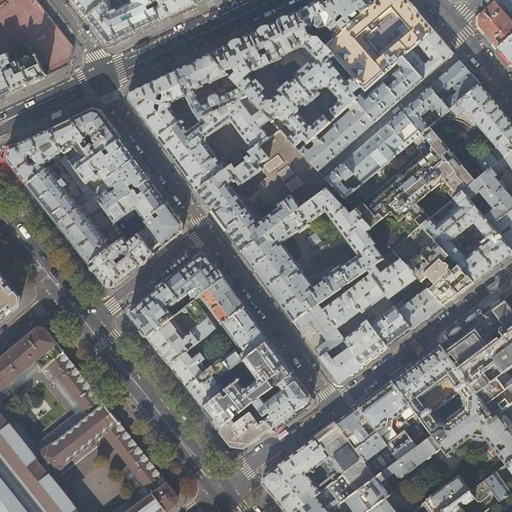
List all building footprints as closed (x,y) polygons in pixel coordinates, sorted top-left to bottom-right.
[(36,0),(0,0),(0,58),(8,54),(27,45),(31,43),(47,76),(58,71),(69,66),(73,46),(36,0)] [(71,0),(76,5),(87,19),(110,0),(71,0)] [(113,13),(110,0),(87,19),(109,47),(133,36),(136,34),(124,7),(113,13)] [(161,22),(150,0),(131,0),(133,3),(124,7),(136,34),(149,29),(161,22)] [(150,0),(161,22),(171,18),(189,10),(197,6),(194,0),(150,0)] [(326,0),(320,3),(344,31),(353,23),(350,19),(353,16),(355,18),(358,15),(356,13),(359,11),(362,14),(369,8),(361,0),(326,0)] [(362,14),(353,23),(344,31),(326,47),(337,59),(353,77),(366,92),(397,63),(404,57),(412,49),(418,44),(434,30),(415,9),(407,0),(378,0),(377,1),(369,8),(362,14)] [(361,0),(369,8),(377,1),(376,0),(374,0),(372,2),(370,0),(361,0)] [(511,21),(503,11),(507,8),(500,0),(496,0),(480,16),(479,26),(488,36),(499,48),(511,36),(511,21)] [(511,12),(511,0),(500,0),(507,8),(508,8),(511,12)] [(309,8),(298,13),(302,21),(304,22),(311,29),(315,26),(317,28),(318,29),(319,29),(320,29),(321,29),(322,28),(323,27),(324,28),(325,28),(329,28),(330,31),(331,35),(332,36),(324,44),(326,47),(344,31),(320,3),(309,8)] [(324,44),(311,29),(304,22),(302,21),(298,13),(268,27),(252,35),(259,52),(262,51),(264,50),(271,64),(281,60),(282,59),(282,58),(282,57),(282,56),(300,48),(301,48),(302,49),(303,49),(304,49),(305,49),(306,49),(307,49),(315,58),(316,62),(295,80),(314,101),(320,96),(320,95),(321,95),(321,94),(320,94),(320,93),(319,92),(324,88),(325,88),(326,88),(327,88),(328,88),(328,87),(339,99),(339,103),(332,109),(331,110),(332,111),(332,112),(337,117),(342,113),(356,101),(362,94),(366,92),(353,77),(348,82),(333,66),(333,63),(337,59),(326,47),(324,44)] [(454,53),(434,30),(418,44),(431,60),(425,64),(412,49),(404,57),(424,80),(439,67),(454,53)] [(263,59),(259,52),(252,35),(247,37),(220,50),(209,55),(229,76),(238,85),(249,76),(254,73),(271,64),(264,50),(262,51),(265,58),(263,59)] [(511,36),(499,48),(505,55),(511,63),(511,62),(511,36)] [(12,63),(8,54),(0,58),(0,64),(13,92),(29,84),(47,76),(31,43),(27,45),(34,59),(31,59),(31,58),(30,58),(29,57),(28,57),(27,55),(24,56),(25,58),(23,60),(22,61),(22,62),(21,63),(21,62),(20,61),(19,61),(18,61),(16,61),(12,63)] [(179,69),(175,71),(187,96),(189,100),(198,96),(195,91),(204,87),(203,83),(208,80),(212,88),(221,84),(219,80),(229,76),(209,55),(206,56),(179,69)] [(424,80),(404,57),(397,63),(401,68),(391,77),(395,82),(388,88),(399,101),(413,89),(424,80)] [(475,73),(463,60),(461,62),(472,75),(475,73)] [(460,61),(431,87),(443,101),(455,90),(459,94),(454,98),(453,97),(445,103),(451,110),(452,109),(481,85),(472,75),(461,62),(460,61)] [(0,97),(13,92),(0,64),(0,97)] [(172,103),(187,96),(175,71),(152,82),(131,92),(129,99),(158,139),(182,121),(183,120),(181,118),(179,119),(170,109),(171,108),(172,107),(172,106),(172,105),(172,104),(172,103)] [(269,101),(249,76),(238,85),(240,88),(249,97),(262,111),(271,121),(273,122),(279,117),(293,133),(288,138),(296,147),(304,140),(307,144),(312,141),(316,136),(331,123),(324,116),(313,126),(309,125),(299,114),(299,113),(300,112),(300,110),(299,110),(299,109),(304,105),(305,107),(306,107),(307,107),(314,101),(295,80),(274,99),(269,101)] [(366,99),(362,94),(356,101),(375,122),(388,111),(399,101),(388,88),(384,83),(366,99)] [(500,108),(481,85),(452,109),(458,116),(465,110),(490,140),(487,143),(487,145),(492,151),(490,153),(489,151),(479,160),(488,171),(511,151),(511,123),(507,117),(504,112),(500,108)] [(445,103),(443,101),(431,87),(424,93),(411,104),(397,116),(388,124),(399,135),(412,124),(422,135),(431,127),(421,117),(431,109),(433,112),(435,110),(436,109),(443,117),(447,114),(451,110),(445,103)] [(241,100),(249,97),(240,88),(221,97),(220,96),(219,95),(218,94),(216,94),(215,95),(210,98),(209,99),(209,100),(209,101),(209,102),(203,106),(198,96),(189,100),(194,112),(200,120),(216,112),(214,108),(219,105),(221,110),(226,108),(241,100)] [(241,100),(226,108),(228,111),(223,115),(220,111),(216,112),(200,120),(201,122),(189,131),(182,121),(158,139),(179,166),(197,192),(212,181),(209,177),(212,176),(214,179),(230,168),(227,163),(222,163),(207,143),(208,138),(231,121),(253,150),(270,138),(262,127),(271,121),(262,111),(254,117),(241,100)] [(375,122),(356,101),(342,113),(345,117),(335,127),(350,144),(362,134),(375,122)] [(83,114),(71,120),(97,157),(121,139),(101,111),(93,109),(83,114)] [(55,127),(49,131),(63,152),(65,153),(72,147),(75,148),(80,155),(71,162),(77,171),(97,157),(71,120),(55,127)] [(413,142),(422,135),(412,124),(399,135),(388,124),(367,143),(344,163),(354,175),(363,184),(413,142)] [(335,127),(320,140),(335,157),(341,152),(350,144),(335,127)] [(476,181),(456,158),(450,163),(446,158),(451,151),(431,127),(422,135),(413,142),(416,145),(415,146),(422,154),(367,200),(357,189),(354,192),(345,200),(356,211),(372,229),(389,214),(390,216),(392,216),(393,215),(411,235),(421,226),(430,219),(417,204),(441,184),(454,199),(463,192),(476,181)] [(237,169),(234,165),(230,168),(214,179),(212,181),(197,192),(233,241),(242,252),(256,242),(263,236),(328,189),(332,186),(325,179),(318,172),(300,151),(296,147),(288,138),(280,130),(270,138),(253,150),(248,154),(251,159),(237,169)] [(49,131),(29,140),(10,149),(7,160),(9,163),(27,186),(48,170),(45,166),(49,163),(52,166),(57,162),(62,158),(59,155),(63,152),(49,131)] [(320,140),(316,136),(312,141),(315,144),(315,147),(311,151),(308,151),(304,147),(300,151),(318,172),(326,165),(335,157),(320,140)] [(121,139),(97,157),(77,171),(87,184),(93,180),(94,181),(101,177),(105,182),(136,159),(129,149),(121,139)] [(511,151),(488,171),(476,181),(463,192),(471,201),(480,193),(494,210),(485,218),(492,226),(511,210),(511,198),(495,178),(497,177),(497,176),(510,165),(511,168),(511,151)] [(66,155),(62,158),(57,162),(60,166),(63,164),(85,196),(76,202),(65,188),(68,185),(63,179),(60,182),(49,168),(48,170),(27,186),(44,206),(59,225),(95,196),(87,184),(77,171),(71,162),(66,155)] [(144,170),(136,159),(105,182),(98,187),(103,194),(97,199),(102,205),(106,211),(135,190),(139,188),(150,179),(144,170)] [(27,186),(9,163),(6,165),(5,168),(22,190),(27,186)] [(347,181),(354,175),(344,163),(335,171),(325,179),(332,186),(345,200),(354,192),(352,189),(350,191),(341,182),(345,179),(347,181)] [(150,179),(139,188),(143,193),(139,196),(135,190),(106,211),(115,223),(134,210),(134,207),(145,222),(168,203),(161,193),(150,179)] [(328,189),(263,236),(267,241),(260,247),(256,242),(242,252),(282,307),(293,322),(313,309),(308,301),(313,298),(318,305),(319,305),(345,287),(342,283),(345,281),(348,284),(368,270),(376,265),(384,259),(375,245),(377,244),(367,232),(372,229),(356,211),(351,214),(346,207),(345,208),(328,189)] [(463,192),(454,199),(461,207),(438,227),(430,219),(421,226),(474,283),(484,276),(502,262),(511,255),(511,250),(492,226),(485,218),(480,212),(476,215),(472,210),(476,207),(471,201),(463,192)] [(19,197),(18,200),(23,206),(26,206),(29,204),(22,195),(19,197)] [(97,199),(95,196),(59,225),(74,244),(74,245),(85,259),(90,265),(113,247),(86,214),(88,213),(91,214),(102,205),(97,199)] [(168,203),(145,222),(135,230),(154,254),(183,232),(184,224),(177,214),(168,203)] [(511,210),(492,226),(511,250),(511,210)] [(474,283),(421,226),(411,235),(425,250),(425,253),(409,268),(419,278),(429,289),(444,306),(451,300),(474,283)] [(154,254),(135,230),(113,247),(90,265),(98,275),(106,286),(114,286),(154,254)] [(85,259),(74,245),(69,249),(80,263),(85,259)] [(183,270),(166,283),(180,300),(187,294),(189,290),(191,292),(197,299),(224,278),(223,277),(223,276),(219,271),(218,270),(214,265),(208,257),(201,256),(183,270)] [(382,273),(376,265),(368,270),(371,274),(387,296),(389,299),(419,278),(409,268),(401,259),(382,273)] [(9,283),(0,271),(0,321),(3,319),(20,305),(20,298),(9,283)] [(371,274),(347,292),(362,312),(363,313),(387,296),(371,274)] [(224,278),(197,299),(195,300),(200,307),(203,305),(204,307),(207,305),(222,325),(245,307),(235,294),(224,278)] [(180,300),(166,283),(152,294),(132,310),(131,317),(137,325),(141,330),(142,332),(145,337),(147,337),(147,338),(167,322),(174,317),(169,310),(168,310),(168,306),(172,307),(180,300)] [(427,318),(444,306),(429,289),(406,306),(402,302),(395,307),(412,330),(427,318)] [(347,292),(323,311),(337,330),(362,312),(347,292)] [(195,300),(188,306),(186,308),(200,326),(209,319),(200,307),(195,300)] [(511,310),(506,302),(492,313),(455,340),(443,349),(469,385),(480,400),(494,419),(511,404),(511,310)] [(323,311),(319,305),(318,305),(313,309),(293,322),(307,341),(320,358),(345,340),(342,336),(337,330),(323,311)] [(245,307),(222,325),(237,345),(236,346),(235,349),(236,350),(228,356),(225,352),(220,356),(222,359),(230,370),(235,366),(244,360),(270,341),(258,325),(245,307)] [(395,307),(371,325),(388,347),(400,339),(412,330),(395,307)] [(209,319),(200,326),(185,338),(189,343),(192,341),(195,345),(216,329),(209,319)] [(371,325),(369,322),(369,321),(363,325),(363,326),(348,337),(346,334),(342,336),(345,340),(364,365),(379,354),(388,347),(371,325)] [(175,331),(167,322),(147,338),(158,351),(169,365),(188,351),(190,350),(186,346),(189,343),(185,338),(177,329),(175,331)] [(0,511),(166,511),(177,504),(178,497),(157,470),(119,423),(120,423),(104,402),(103,403),(93,390),(66,356),(46,330),(38,329),(0,360),(0,511)] [(345,340),(320,358),(330,372),(339,384),(364,365),(345,340)] [(270,341),(244,360),(258,379),(245,389),(239,381),(243,376),(235,366),(230,370),(238,381),(203,408),(210,417),(214,421),(213,422),(219,429),(219,428),(220,430),(253,402),(261,397),(278,384),(294,373),(283,359),(270,341)] [(420,399),(448,377),(456,387),(455,390),(456,392),(459,392),(460,392),(469,385),(443,349),(440,345),(415,364),(392,381),(401,393),(406,390),(408,393),(404,397),(416,413),(421,420),(431,413),(431,410),(430,408),(427,409),(420,399)] [(188,351),(169,365),(177,375),(187,387),(212,367),(201,352),(198,355),(196,353),(192,357),(188,351)] [(222,359),(212,367),(187,387),(194,396),(203,408),(238,381),(230,370),(222,359)] [(294,373),(278,384),(282,390),(265,403),(261,397),(253,402),(272,428),(275,432),(293,418),(311,405),(312,397),(294,373)] [(404,397),(401,393),(392,381),(386,386),(369,398),(359,406),(387,445),(405,431),(401,425),(416,413),(404,397)] [(432,436),(480,400),(469,385),(460,392),(467,402),(465,404),(464,409),(446,422),(441,421),(439,423),(432,413),(431,413),(421,420),(432,436)] [(511,460),(511,404),(494,419),(480,400),(432,436),(417,447),(376,477),(356,492),(346,500),(354,511),(367,511),(386,499),(390,496),(389,494),(389,495),(380,483),(394,472),(398,477),(398,478),(399,478),(400,478),(401,478),(441,448),(446,455),(469,438),(487,440),(506,465),(511,460)] [(272,429),(272,428),(253,402),(220,430),(224,435),(230,442),(250,445),(272,429)] [(348,414),(336,423),(376,477),(417,447),(410,439),(396,449),(393,446),(395,445),(394,443),(398,440),(399,442),(408,436),(405,431),(387,445),(359,406),(348,414)] [(376,477),(336,423),(322,433),(287,460),(264,477),(264,480),(263,484),(277,501),(285,511),(296,511),(322,492),(315,483),(320,480),(313,471),(321,464),(327,471),(327,470),(328,472),(329,473),(332,475),(334,476),(335,477),(337,477),(339,477),(339,479),(344,475),(356,492),(376,477)] [(511,460),(506,465),(503,467),(511,479),(511,460)] [(344,475),(339,479),(326,489),(322,492),(296,511),(333,511),(336,508),(346,500),(356,492),(344,475)] [(470,491),(441,511),(464,511),(458,504),(461,502),(462,503),(466,504),(474,499),(477,502),(480,502),(492,494),(498,502),(507,496),(492,475),(470,491)] [(441,511),(470,491),(459,476),(422,503),(428,511),(441,511)] [(326,489),(320,480),(315,483),(322,492),(326,489)] [(388,511),(394,509),(386,499),(367,511),(385,511),(387,511),(388,511)]
